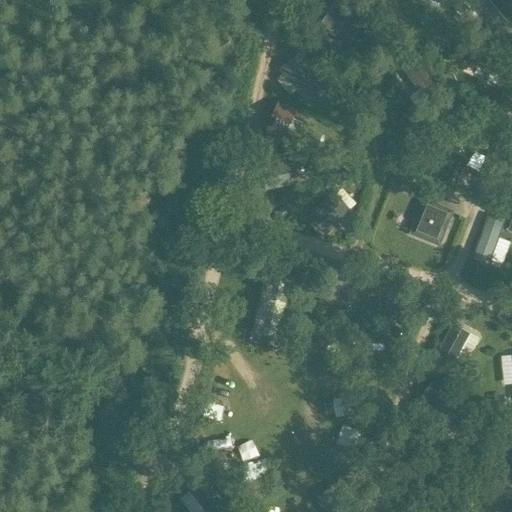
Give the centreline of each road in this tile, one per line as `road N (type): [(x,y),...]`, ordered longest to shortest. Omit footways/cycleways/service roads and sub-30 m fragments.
road 1 (track): [(132,511),(229,225),(286,0)]
road 2 (track): [(229,225),(511,307)]
